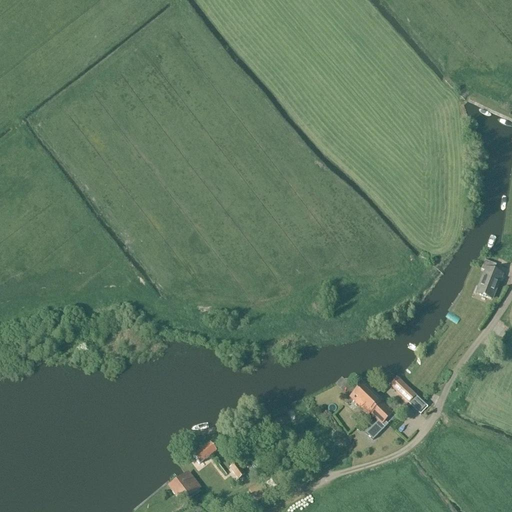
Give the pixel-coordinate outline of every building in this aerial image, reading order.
[(496,265),(484,260),(480,270),(483,271),(474,294),(492,301),(503,274),(494,270),(496,265)] [(426,406),(396,378),(389,386),(418,414),(426,406)] [(364,384),(350,398),(368,416),(371,413),(379,420),(365,434),(372,441),(388,425),(384,422),(390,415),(379,404),(382,401),(364,384)] [(406,437),(412,430),(406,425),(401,433),(406,437)] [(217,452),(211,444),(193,456),(199,465),(217,452)] [(244,475),(236,463),(229,468),(237,480),(244,475)] [(200,488),(189,473),(172,486),(182,501),(200,488)] [(249,490),(257,502),(270,494),(262,482),(249,490)]
